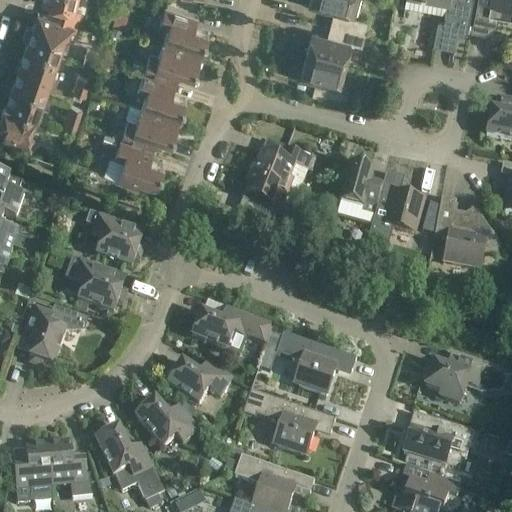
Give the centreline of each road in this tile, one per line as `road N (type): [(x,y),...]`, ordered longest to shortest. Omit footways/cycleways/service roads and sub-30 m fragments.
road 1 (residential): [(339,511),(383,378),(377,344),(356,329),(171,264)]
road 2 (residential): [(0,410),(53,408),(112,380),(150,332),(171,264)]
road 3 (residential): [(171,264),(221,119),(248,100)]
road 4 (residential): [(397,142),(445,154),(464,81),(416,69)]
road 5 (residential): [(248,100),(397,142)]
